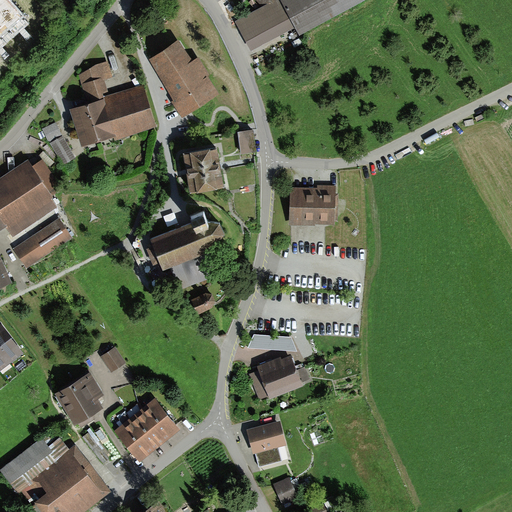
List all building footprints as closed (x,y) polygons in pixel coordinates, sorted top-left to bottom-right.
[(0,0),(0,35),(22,16),(7,0),(0,0)] [(254,0),(261,7),(236,22),(252,51),(296,28),(300,35),(365,0),(254,0)] [(183,118),(220,94),(206,74),(208,72),(200,60),(195,64),(179,41),(151,60),(175,100),(172,102),(183,118)] [(71,109),(82,146),(116,136),(117,141),(158,127),(145,87),(111,96),(106,80),(115,77),(109,61),(96,65),(79,76),(89,104),(71,109)] [(76,159),(56,122),(42,129),(55,151),(51,153),(56,161),(60,159),(64,166),(76,159)] [(240,128),(241,151),(256,151),(255,127),(240,128)] [(191,193),(226,186),(219,145),(184,152),(191,193)] [(0,231),(8,227),(13,237),(60,207),(51,191),(60,186),(43,158),(33,164),(30,159),(0,177),(0,231)] [(290,225),(336,224),(336,186),(290,187),(290,225)] [(150,239),(161,267),(216,246),(202,209),(190,214),(193,223),(150,239)] [(14,248),(26,267),(73,238),(60,218),(14,248)] [(0,287),(12,282),(0,252),(0,287)] [(210,273),(200,252),(176,264),(185,284),(210,273)] [(193,300),(198,313),(211,307),(205,295),(193,300)] [(0,371),(24,353),(0,322),(0,371)] [(116,347),(101,356),(112,373),(126,363),(116,347)] [(292,353),(257,365),(259,370),(250,374),(260,400),(269,396),(270,399),(304,386),(303,383),(312,380),(308,367),(298,369),(292,353)] [(91,371),(54,393),(74,426),(78,423),(80,427),(96,417),(94,413),(104,406),(99,398),(105,394),(91,371)] [(156,398),(114,431),(140,462),(181,428),(156,398)] [(281,422),(247,429),(253,454),(256,454),(260,467),(283,460),(279,447),(288,445),(281,422)] [(58,427),(0,469),(0,470),(18,494),(22,492),(28,501),(37,493),(35,491),(43,485),(35,475),(71,449),(61,437),(64,435),(58,427)] [(92,430),(83,437),(104,463),(112,456),(92,430)] [(53,511),(59,508),(62,511),(84,511),(111,490),(77,444),(71,449),(35,475),(43,485),(47,490),(34,500),(44,511),(53,511)] [(282,503),(298,497),(290,477),(274,483),(282,503)] [(167,511),(160,500),(139,511),(167,511)]
